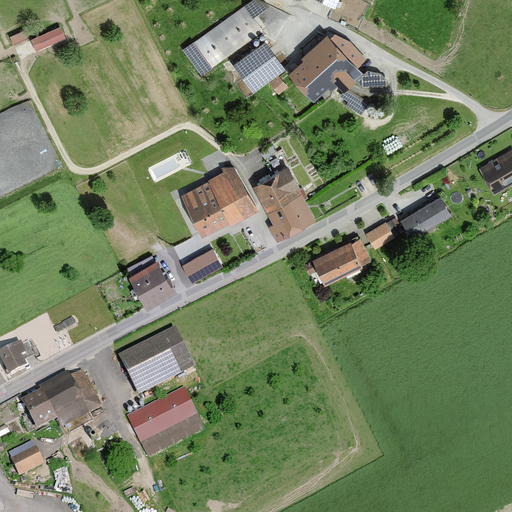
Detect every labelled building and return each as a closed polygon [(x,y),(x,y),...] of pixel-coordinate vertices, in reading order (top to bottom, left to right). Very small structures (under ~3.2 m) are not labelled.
[(270,7),(257,0),(252,0),(244,7),(253,19),(270,7)] [(338,0),(313,0),(334,10),(338,0)] [(262,32),(243,7),(182,52),(202,78),(262,32)] [(64,39),(60,29),(31,40),(36,51),(64,39)] [(26,41),(22,33),(9,39),(13,48),(26,41)] [(350,43),(327,33),(301,58),(303,60),(287,75),(314,102),(328,88),(332,92),(338,86),(344,93),(348,90),(356,83),(355,82),(363,74),(357,68),(366,59),(350,43)] [(286,70),(266,42),(233,66),(253,94),(286,70)] [(367,71),(363,74),(355,82),(356,83),(359,86),(363,88),(388,86),(388,82),(381,74),(367,71)] [(287,88),(277,77),(268,84),(278,95),(287,88)] [(370,102),(348,90),(344,93),(342,94),(340,97),(347,102),(345,106),(361,116),(370,102)] [(511,185),(511,151),(480,169),(494,195),(511,185)] [(234,167),(221,168),(223,172),(206,180),(207,182),(180,197),(202,238),(230,223),(231,226),(258,212),(234,167)] [(289,169),(253,186),(279,240),(315,223),(289,169)] [(439,197),(402,219),(413,237),(450,215),(439,197)] [(394,237),(385,223),(366,235),(375,249),(394,237)] [(351,243),(350,241),(313,259),(314,262),(305,266),(309,276),(319,271),(325,283),(363,266),(362,264),(369,260),(360,239),(351,243)] [(212,248),(175,268),(185,287),(222,268),(212,248)] [(176,291),(158,261),(129,279),(147,309),(176,291)] [(176,331),(119,358),(138,397),(195,370),(176,331)] [(25,344),(0,355),(0,356),(11,380),(37,368),(25,344)] [(80,371),(21,402),(37,433),(58,422),(62,430),(100,410),(80,371)] [(147,458),(202,431),(183,391),(127,418),(147,458)] [(42,464),(31,443),(8,456),(19,477),(42,464)]
